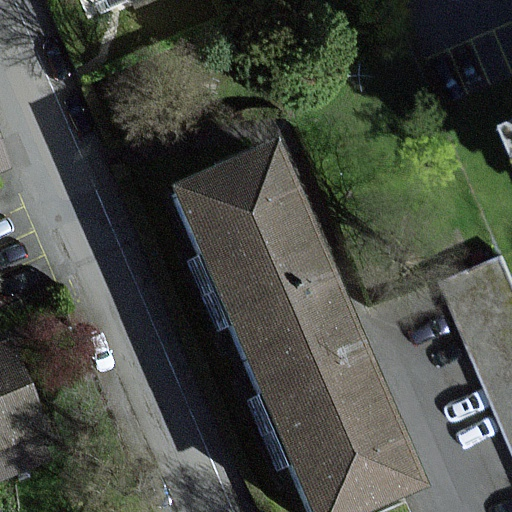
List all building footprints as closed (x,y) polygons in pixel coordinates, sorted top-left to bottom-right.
[(71,0),(82,26),(147,0),(71,0)] [(143,198),(217,373),(328,327),(255,151),(143,198)] [(511,281),(501,256),(440,282),(511,451),(511,281)] [(275,511),(378,511),(402,502),(328,327),(217,373),(275,511)] [(13,340),(0,344),(0,478),(59,456),(13,340)]
